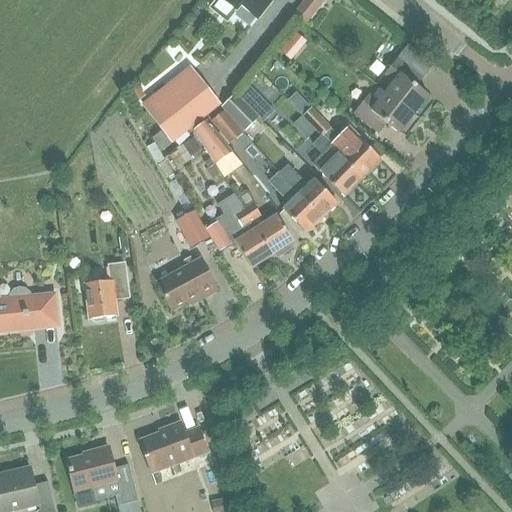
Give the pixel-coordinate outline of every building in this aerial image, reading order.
[(222,0),(237,11),(241,6),(257,20),(273,0),(222,0)] [(306,24),(325,0),(324,0),(305,0),(294,14),(306,24)] [(286,39),(273,55),(288,68),(302,52),(286,39)] [(395,85),(387,94),(415,116),(430,97),(418,88),(425,78),(399,57),(384,76),(395,85)] [(172,144),(220,106),(194,74),(147,112),(172,144)] [(137,85),(129,90),(136,101),(144,96),(137,85)] [(248,85),(237,95),(254,112),(253,113),(258,119),(263,123),(274,112),(264,102),(248,85)] [(253,113),(254,112),(236,94),(222,108),(245,132),(258,119),(253,113)] [(415,116),(387,94),(379,105),(370,98),(356,116),(380,135),(387,125),(400,135),(415,116)] [(330,146),(330,147),(362,178),(380,160),(348,128),(338,138),(331,130),(311,109),(302,117),(321,137),(322,138),(330,146)] [(212,122),(229,144),(241,134),(224,112),(212,122)] [(233,153),(207,121),(193,131),(214,165),(233,153)] [(330,146),(322,138),(321,137),(312,146),(322,155),(312,165),(343,197),(362,178),(330,147),(330,146)] [(164,139),(157,145),(166,157),(174,152),(164,139)] [(193,139),(184,145),(192,157),(201,151),(193,139)] [(179,152),(170,157),(178,169),(192,160),(183,146),(177,150),(179,152)] [(111,165),(111,173),(100,175),(102,187),(126,184),(124,171),(124,164),(111,165)] [(279,174),(287,183),(321,218),(337,203),(314,179),(307,186),(296,174),(288,165),(279,174)] [(214,166),(206,171),(212,180),(220,176),(214,166)] [(279,174),(269,183),(278,192),(289,203),(282,210),(305,233),(321,218),(287,183),(279,174)] [(224,215),(205,227),(219,252),(230,245),(231,245),(235,243),(252,269),(273,256),(243,210),(240,205),(224,215)] [(253,205),(243,210),(273,256),(281,250),(284,253),(293,248),(292,244),(293,243),(277,216),(265,224),(253,205)] [(119,238),(121,250),(129,249),(127,237),(119,238)] [(157,283),(172,311),(195,299),(197,303),(218,291),(201,259),(157,283)] [(111,282),(85,285),(90,320),(91,320),(95,323),(104,321),(106,318),(117,317),(114,300),(129,298),(125,264),(109,266),(111,282)] [(58,327),(54,296),(31,298),(30,298),(29,294),(25,290),(19,290),(14,291),(11,296),(10,300),(0,301),(0,331),(18,329),(20,331),(32,330),(33,327),(56,325),(56,327),(58,327)] [(310,427),(353,401),(345,389),(302,415),(310,427)] [(166,432),(139,442),(152,474),(208,453),(199,429),(185,434),(181,423),(165,429),(166,432)] [(97,505),(93,488),(116,482),(122,506),(138,502),(129,465),(114,469),(109,448),(91,453),(92,455),(67,462),(75,493),(74,493),(78,510),(97,505)] [(10,477),(0,479),(0,511),(9,511),(38,506),(39,511),(55,511),(48,483),(34,486),(31,469),(9,473),(10,477)] [(226,511),(224,501),(212,503),(214,511),(226,511)]
